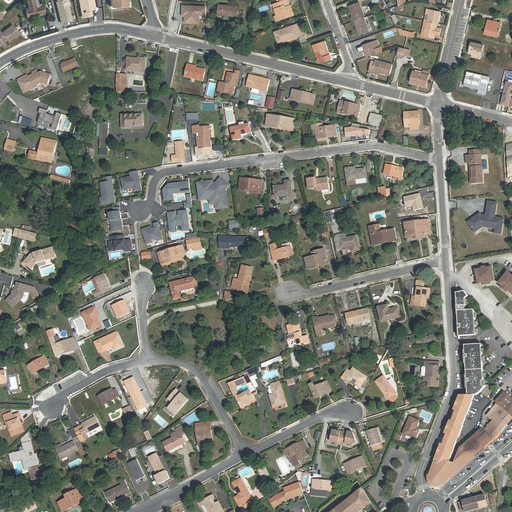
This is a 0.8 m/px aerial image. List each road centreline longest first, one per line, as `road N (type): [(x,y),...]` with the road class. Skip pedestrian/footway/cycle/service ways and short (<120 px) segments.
road 1 (residential): [(162,172),(376,144),(439,160)]
road 2 (residential): [(426,495),(422,469),(454,383),(445,262)]
road 3 (residential): [(349,82),(153,36)]
road 4 (residential): [(153,36),(85,29),(0,63)]
road 5 (residential): [(289,291),(445,262)]
road 6 (residential): [(146,359),(190,365),(246,455)]
road 7 (residential): [(136,511),(246,455)]
